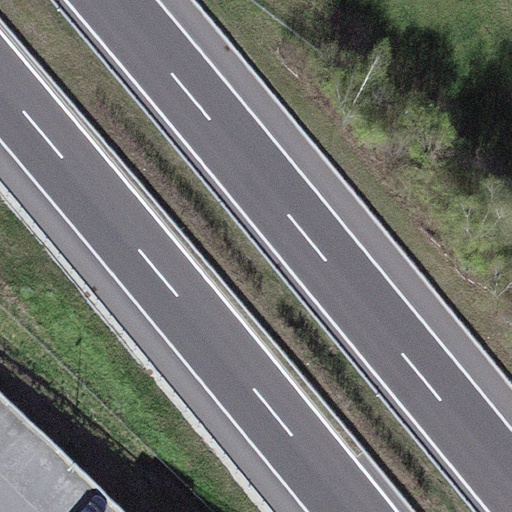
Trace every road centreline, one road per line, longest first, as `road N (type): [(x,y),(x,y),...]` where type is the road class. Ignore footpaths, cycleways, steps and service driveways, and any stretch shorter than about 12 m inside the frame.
road 1 (motorway): [(511,484),(109,0)]
road 2 (motorway): [(0,100),(339,511)]
